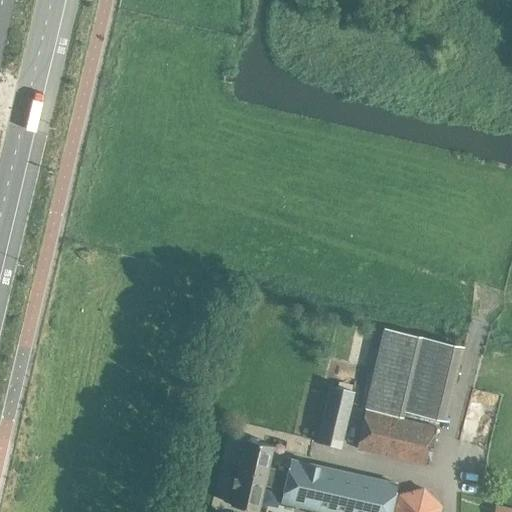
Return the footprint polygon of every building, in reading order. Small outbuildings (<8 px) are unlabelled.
[(398,416),(399,410),(417,335),(383,327),(364,408),(398,416)] [(455,344),(417,335),(399,410),(438,419),(455,344)] [(316,442),(340,447),(352,392),(329,386),(316,442)] [(427,465),(436,427),(364,410),(356,448),(427,465)] [(245,439),(238,469),(285,480),(287,472),(267,467),(272,445),(256,441),(257,439),(249,437),(249,440),(245,439)] [(388,511),(395,484),(290,460),(287,472),(285,480),(283,489),(281,501),(328,511),(388,511)] [(263,484),(283,489),(285,480),(238,469),(236,478),(233,477),(232,485),(234,486),(230,504),(257,510),(263,484)] [(441,511),(442,510),(441,506),(438,502),(436,499),(432,496),(428,493),(420,492),(416,492),(411,493),(404,498),(398,505),(397,509),(396,511),(441,511)]
